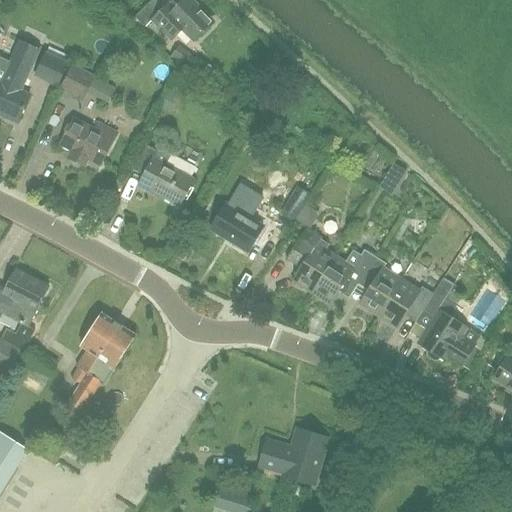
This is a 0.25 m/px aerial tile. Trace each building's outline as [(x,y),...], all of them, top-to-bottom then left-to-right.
[(170,4),(164,9),(153,20),(172,41),(184,30),(194,41),(213,23),(191,0),(185,0),(175,10),(170,4)] [(191,0),(219,25),(230,12),(216,0),(191,0)] [(21,91),(40,51),(21,42),(2,82),(0,81),(0,112),(5,114),(4,116),(17,123),(30,96),(21,91)] [(34,77),(58,88),(69,63),(46,52),(34,77)] [(73,65),(60,89),(83,102),(95,80),(96,77),(73,65)] [(169,77),(162,94),(181,103),(189,85),(169,77)] [(102,165),(118,134),(99,124),(95,130),(74,120),(62,144),(75,151),(72,156),(85,162),(87,158),(102,165)] [(194,179),(168,165),(171,158),(159,151),(147,145),(134,169),(145,175),(139,186),(153,193),(154,191),(180,205),(194,179)] [(299,187),(287,207),(298,213),(310,193),(299,187)] [(250,252),(264,228),(244,216),(249,207),(234,198),(229,207),(227,205),(212,230),(250,252)] [(294,282),(312,294),(336,257),(326,251),(329,246),(326,243),(317,238),(318,238),(307,231),(288,260),(302,269),(294,282)] [(361,280),(375,257),(365,251),(362,256),(354,251),(347,264),(342,261),(336,257),(312,294),(331,306),(342,288),(352,294),(361,280)] [(379,317),(402,279),(385,268),(387,264),(375,257),(361,280),(372,288),(361,305),(379,317)] [(17,334),(7,329),(2,339),(0,338),(0,391),(25,352),(36,331),(29,327),(50,286),(17,270),(7,290),(0,286),(0,312),(22,324),(17,334)] [(424,312),(441,284),(433,279),(426,289),(423,287),(420,291),(402,279),(379,317),(398,329),(409,311),(419,317),(423,311),(424,312)] [(457,304),(450,299),(458,287),(445,279),(441,285),(441,284),(424,312),(435,319),(420,345),(429,350),(427,354),(428,358),(435,362),(439,362),(442,358),(446,360),(448,356),(463,366),(476,346),(461,337),(467,327),(450,316),(457,304)] [(63,411),(119,324),(102,314),(81,346),(86,350),(76,366),(79,368),(72,379),(80,384),(63,410),(63,411)] [(137,336),(119,324),(63,411),(77,419),(101,383),(104,385),(114,369),(115,369),(137,336)] [(44,383),(57,363),(33,348),(20,368),(44,383)] [(511,358),(508,356),(494,378),(511,389),(511,358)] [(0,511),(29,511),(58,467),(0,430),(0,511)] [(328,439),(298,430),(292,449),(267,442),(259,467),(285,475),(284,477),(299,481),(314,485),(315,481),(328,439)]
